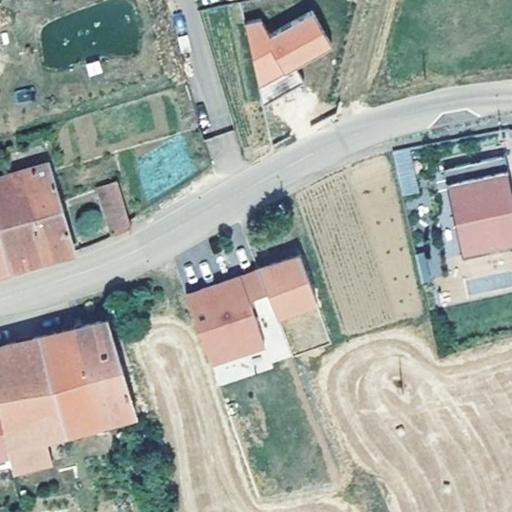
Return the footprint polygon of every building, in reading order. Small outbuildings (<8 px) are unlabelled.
[(261,18),(239,27),(262,83),(332,55),(316,14),(267,33),(261,18)] [(402,196),(418,193),(408,148),(392,152),(402,196)] [(511,198),(501,153),(440,168),(460,253),(502,244),(511,245),(511,198)] [(0,177),(0,233),(11,271),(45,260),(73,252),(47,163),(0,177)] [(128,220),(116,179),(98,187),(111,236),(131,229),(128,220)] [(0,233),(0,274),(11,271),(0,233)] [(318,304),(300,254),(257,268),(279,320),(318,304)] [(419,281),(441,277),(437,255),(416,258),(419,281)] [(241,273),(186,292),(203,342),(209,361),(264,343),(241,273)] [(72,327),(39,335),(63,433),(135,414),(107,318),(72,327)] [(63,433),(39,335),(11,342),(0,344),(0,408),(7,447),(47,437),(63,433)] [(0,408),(0,454),(8,452),(7,447),(0,408)] [(47,437),(7,447),(8,452),(13,471),(52,461),(47,437)]
